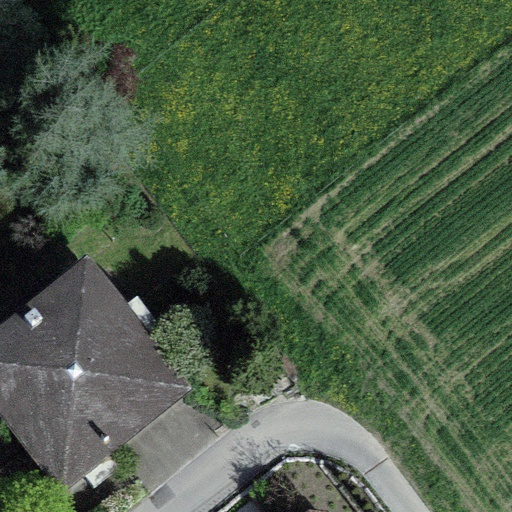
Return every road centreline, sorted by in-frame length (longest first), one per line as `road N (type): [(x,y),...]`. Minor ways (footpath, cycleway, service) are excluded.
road 1 (residential): [(331,407),(189,511)]
road 2 (track): [(331,407),(398,511)]
